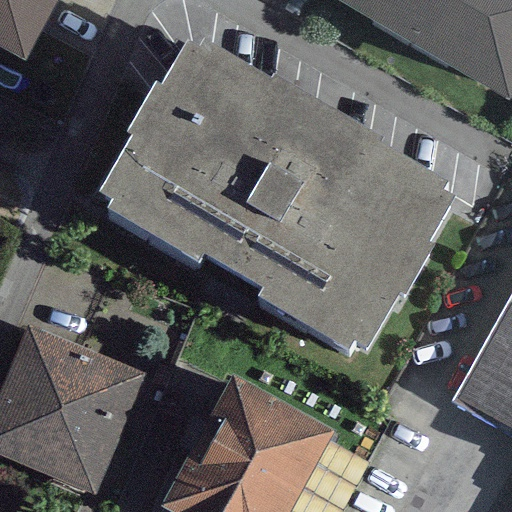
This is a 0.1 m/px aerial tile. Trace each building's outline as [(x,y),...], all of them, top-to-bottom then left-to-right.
[(66,0),(0,0),(0,60),(24,74),(66,0)] [(511,102),(511,0),(327,0),(509,107),(511,102)] [(460,201),(202,57),(198,64),(186,57),(161,102),(155,98),(125,150),(131,153),(100,208),(113,216),(106,228),(195,278),(200,268),(260,302),(256,310),(347,361),(353,352),(370,361),(460,201)] [(511,295),(450,405),(511,439),(511,295)] [(143,378),(29,330),(0,398),(0,463),(91,502),(143,378)] [(294,511),(333,440),(231,385),(163,511),(294,511)]
